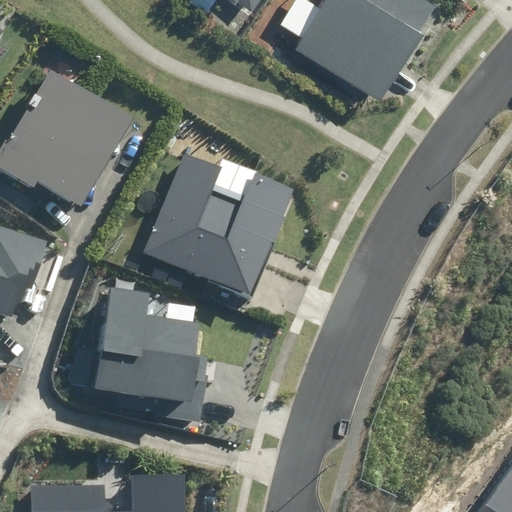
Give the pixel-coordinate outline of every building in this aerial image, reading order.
[(226,0),(245,15),(257,0),(226,0)] [(433,1),(432,0),(320,0),(293,44),(376,95),(433,1)] [(47,74),(0,149),(0,175),(31,195),(36,188),(74,212),(129,125),(47,74)] [(249,300),(292,192),(221,163),(219,168),(184,154),(142,257),(249,300)] [(0,315),(11,319),(20,289),(28,292),(42,247),(0,233),(0,315)] [(97,287),(84,394),(166,404),(163,421),(196,425),(204,361),(195,359),(199,328),(145,321),(149,294),(97,287)] [(103,511),(104,488),(30,487),(29,511),(183,511),(184,479),(129,478),(128,511),(103,511)]
